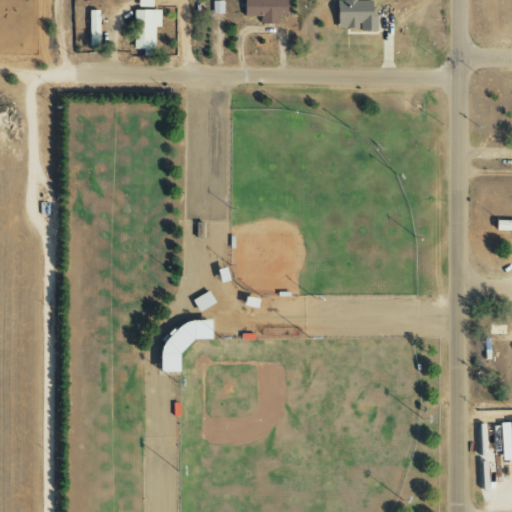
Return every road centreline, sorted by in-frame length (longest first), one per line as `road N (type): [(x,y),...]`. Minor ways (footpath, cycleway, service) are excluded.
road 1 (tertiary): [(457,511),(457,0)]
road 2 (residential): [(0,68),(458,74)]
